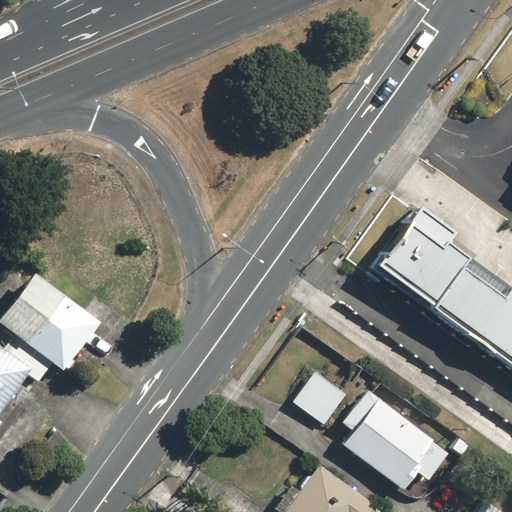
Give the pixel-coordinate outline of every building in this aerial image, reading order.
[(408,226),(373,275),(511,374),(511,311),(455,270),(460,263),(408,226)] [(0,327),(23,345),(60,295),(28,271),(0,308),(0,327)] [(60,295),(23,345),(57,371),(95,321),(60,295)] [(36,382),(47,366),(7,338),(0,348),(0,403),(22,372),(36,382)] [(310,369),(288,399),(320,422),(341,392),(310,369)] [(444,449),(362,387),(335,422),(347,431),(336,445),(396,490),(410,471),(421,479),(444,449)] [(390,511),(391,511),(313,460),(279,511),(390,511)] [(511,511),(511,509),(498,511),(481,499),(471,511),(462,511),(458,509),(455,511),(511,511)]
